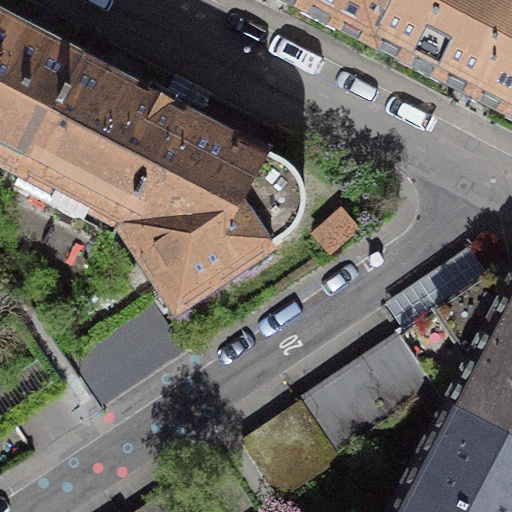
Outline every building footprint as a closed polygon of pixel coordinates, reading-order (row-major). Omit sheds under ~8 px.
[(372,43),(394,0),(289,0),(305,8),(303,14),(334,30),(337,25),(372,43)] [(511,21),(511,0),(394,0),(372,43),(373,44),(374,42),(409,60),(406,65),(437,82),(440,77),(459,87),(474,95),(511,21)] [(0,15),(0,163),(22,175),(83,59),(34,34),(0,15)] [(511,21),(474,95),(489,103),(509,113),(507,118),(511,120),(511,21)] [(132,84),(83,59),(22,175),(16,187),(78,219),(84,207),(120,226),(181,110),(132,84)] [(231,136),(181,110),(120,226),(176,312),(285,240),(290,235),(295,229),(299,223),(302,215),(304,208),(304,201),(303,193),(301,186),(298,179),(293,173),(288,168),(282,163),(231,136)] [(447,407),(511,441),(511,283),(510,285),(491,275),(400,337),(436,391),(447,407)] [(350,370),(301,403),(337,458),(339,457),(338,456),(436,391),(400,337),(350,370)] [(337,458),(301,403),(271,423),(242,442),(279,497),(337,458)] [(511,511),(511,441),(447,407),(392,511),(511,511)] [(189,511),(173,488),(150,504),(137,511),(189,511)]
